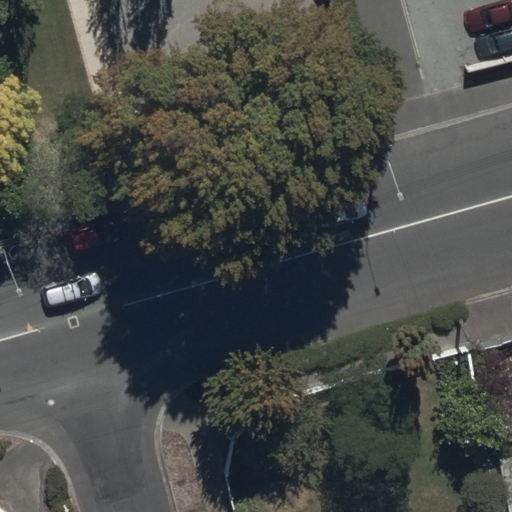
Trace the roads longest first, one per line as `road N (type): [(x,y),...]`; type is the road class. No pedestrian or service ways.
road 1 (tertiary): [(72,324),(511,202)]
road 2 (residential): [(72,324),(123,511)]
